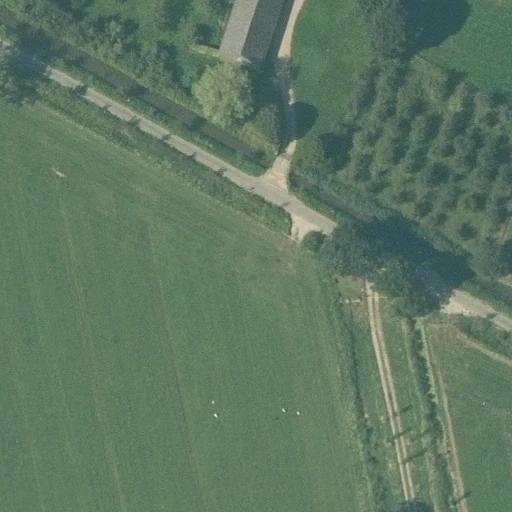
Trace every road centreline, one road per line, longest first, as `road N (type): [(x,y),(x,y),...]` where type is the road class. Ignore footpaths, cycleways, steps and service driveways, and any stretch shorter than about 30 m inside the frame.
road 1 (unclassified): [(511,332),(0,48)]
road 2 (track): [(369,255),(413,511)]
road 3 (unknown): [(270,199),(290,144),(284,49),(298,0)]
